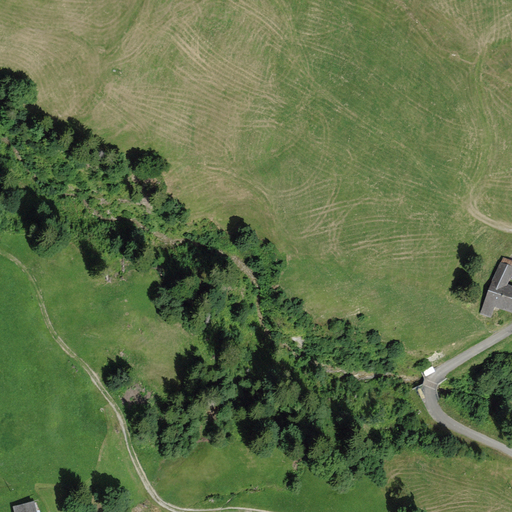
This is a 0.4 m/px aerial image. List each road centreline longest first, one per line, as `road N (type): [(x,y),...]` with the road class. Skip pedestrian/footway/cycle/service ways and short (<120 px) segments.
road 1 (track): [(198,511),(156,499),(118,411),(45,317),(33,272),(0,248)]
road 2 (track): [(511,228),(468,204),(495,145),(482,58),(511,48)]
road 3 (track): [(511,453),(442,418),(428,387),(437,373),(511,328)]
